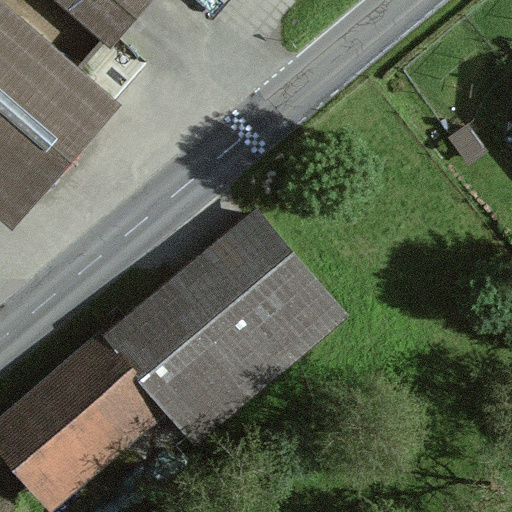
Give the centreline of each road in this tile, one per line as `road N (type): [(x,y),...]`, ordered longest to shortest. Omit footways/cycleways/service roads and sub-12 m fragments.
road 1 (tertiary): [(408,0),(0,350)]
road 2 (unknown): [(173,420),(79,511)]
